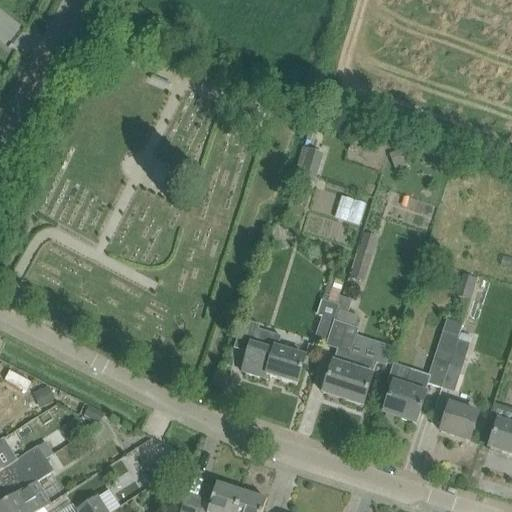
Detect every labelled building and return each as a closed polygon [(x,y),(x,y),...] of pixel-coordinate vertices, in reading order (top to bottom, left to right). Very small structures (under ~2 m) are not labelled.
[(241,113),(254,118),(258,108),(245,102),(241,113)] [(314,185),(324,155),(303,148),(293,178),(314,185)] [(408,169),(405,161),(400,149),(388,155),(393,167),(394,166),(397,173),(408,169)] [(337,218),(363,224),(369,202),(343,196),(337,218)] [(363,283),(372,256),(359,251),(350,278),(363,283)] [(471,301),(477,280),(463,276),(457,297),(471,301)] [(321,318),(314,340),(326,345),(333,322),(337,311),(339,306),(336,305),(339,297),(344,283),(336,280),(329,300),(327,300),(323,314),(321,318)] [(352,301),(339,297),(336,305),(339,306),(337,311),(347,314),(352,301)] [(416,424),(422,405),(425,396),(429,385),(442,389),(460,334),(462,325),(447,320),(428,377),(410,371),(393,365),(387,383),(393,385),(384,414),(416,424)] [(248,353),(248,354),(242,373),(268,381),(269,377),(297,385),(305,358),(277,349),(281,337),(258,330),(259,325),(243,321),(234,349),(248,353)] [(372,377),(376,362),(351,354),(359,330),(355,329),(333,322),(326,345),(325,347),(337,350),(333,364),(329,375),(323,394),(363,407),(369,388),(373,377),(372,377)] [(462,369),(472,337),(460,334),(449,366),(462,369)] [(41,410),(55,404),(48,388),(34,394),(41,410)] [(469,442),(475,423),(478,415),(449,406),(447,413),(441,432),(469,442)] [(99,425),(104,415),(88,407),(83,417),(99,425)] [(511,455),(511,426),(498,422),(489,448),(511,455)] [(2,440),(0,441),(0,473),(2,472),(9,484),(21,476),(13,463),(17,460),(4,439),(2,440)] [(21,476),(52,456),(53,455),(45,443),(38,448),(38,447),(17,460),(13,463),(21,476)] [(175,454),(164,462),(172,473),(189,462),(175,454)] [(0,511),(39,511),(45,508),(51,504),(37,483),(53,472),(54,474),(61,469),(52,456),(21,476),(28,488),(0,506),(0,511)] [(164,462),(147,472),(155,485),(172,473),(164,462)] [(235,511),(242,493),(217,485),(211,501),(208,511),(235,511)] [(263,511),(267,501),(242,493),(235,511),(263,511)] [(46,511),(45,508),(39,511),(105,511),(97,498),(76,511),(46,511)]
